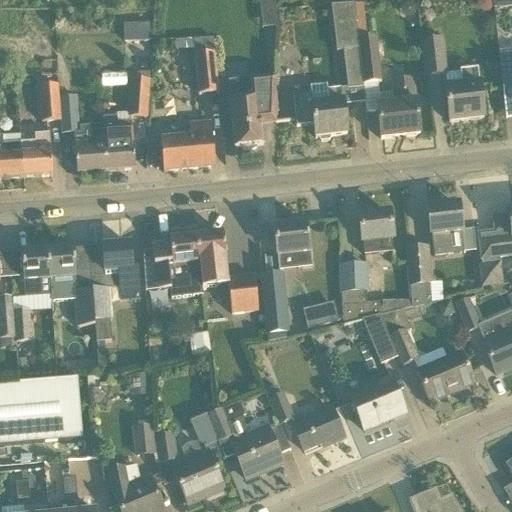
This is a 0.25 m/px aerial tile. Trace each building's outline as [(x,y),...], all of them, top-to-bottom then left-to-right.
[(354,5),(331,7),(337,52),(343,51),(347,90),(363,89),(362,86),(355,23),(356,23),(354,5)] [(362,86),(378,84),(373,42),(367,43),(361,5),(354,5),(356,23),(355,23),(362,86)] [(149,25),(123,25),(123,44),(150,43),(149,25)] [(213,39),(193,41),(195,56),(193,56),(197,97),(218,95),(213,39)] [(422,43),(426,77),(445,75),(441,41),(422,43)] [(511,51),(498,53),(500,71),(502,91),(511,89),(511,51)] [(483,120),(477,70),(459,72),(460,88),(445,90),(449,123),(483,120)] [(131,119),(145,120),(148,82),(148,73),(134,73),(134,81),(131,81),(129,114),(129,118),(131,119)] [(276,77),(228,83),(232,128),(234,148),(239,148),(242,152),(255,151),(257,146),(263,146),(261,125),(275,124),(276,124),(276,104),(276,77)] [(393,106),(376,108),(380,140),(419,136),(417,116),(413,79),(391,81),(393,106)] [(315,139),(318,139),(321,142),(328,142),(329,141),(331,137),(346,135),(343,104),(342,104),(340,91),(327,92),(326,85),(310,87),(311,95),(292,97),(294,107),(296,127),(313,125),(315,139)] [(58,86),(38,87),(41,124),(60,122),(59,99),(58,86)] [(73,134),(77,134),(77,128),(75,98),(59,99),(60,122),(61,135),(73,134)] [(105,173),(134,171),(131,129),(131,119),(129,118),(129,114),(116,115),(116,118),(102,119),(103,139),(105,173)] [(214,169),(213,149),(210,123),(189,126),(190,138),(160,141),(163,174),(214,169)] [(103,139),(89,140),(88,127),(77,128),(77,134),(73,134),(76,175),(105,173),(103,139)] [(23,179),(52,177),(49,135),(34,136),(35,143),(20,145),(21,156),(23,179)] [(0,180),(23,179),(21,156),(20,145),(19,136),(0,137),(0,180)] [(460,231),(460,227),(458,207),(428,210),(431,234),(433,256),(461,253),(459,231),(460,231)] [(494,233),(477,235),(477,241),(480,261),(499,258),(511,256),(511,212),(508,213),(508,217),(493,219),(494,233)] [(392,239),(391,235),(389,215),(359,218),(363,256),(392,252),(390,240),(392,239)] [(305,225),(273,228),(275,248),(277,257),(296,255),(297,269),(302,268),(310,267),(308,254),(309,254),(308,244),(305,225)] [(196,237),(202,288),(227,285),(224,260),(225,260),(222,234),(196,237)] [(202,296),(202,288),(196,237),(169,240),(170,247),(152,249),(157,291),(170,289),(171,300),(202,296)] [(131,269),(129,246),(116,247),(114,244),(106,244),(104,248),(102,248),(103,267),(104,271),(90,272),(90,278),(92,278),(94,322),(96,343),(111,342),(110,322),(113,322),(110,290),(119,289),(130,288),(132,302),(138,301),(137,288),(136,269),(131,269)] [(425,249),(406,251),(411,310),(430,305),(428,285),(425,249)] [(93,322),(94,322),(92,278),(90,278),(75,279),(73,250),(46,252),(50,297),(69,296),(70,301),(75,301),(77,327),(93,326),(93,322)] [(46,252),(21,253),(23,281),(24,299),(50,297),(46,252)] [(482,266),(479,266),(482,289),(503,287),(500,264),(499,264),(482,266)] [(342,327),(361,322),(379,318),(378,305),(366,305),(366,291),(365,266),(340,267),(341,292),(342,327)] [(279,275),(260,277),(266,335),(285,334),(279,275)] [(232,316),(258,314),(254,278),(229,280),(232,316)] [(0,339),(13,338),(10,299),(0,299),(0,339)] [(455,306),(466,333),(478,328),(466,301),(455,306)] [(306,310),(311,328),(341,321),(336,302),(306,310)] [(402,312),(380,318),(397,358),(398,357),(402,366),(416,360),(405,334),(410,332),(402,312)] [(31,343),(29,313),(13,314),(15,344),(31,343)] [(484,342),(482,342),(495,372),(496,371),(511,364),(511,313),(498,319),(495,327),(498,336),(484,342)] [(379,366),(397,358),(380,318),(379,318),(361,322),(379,366)] [(473,386),(460,354),(416,372),(429,404),(473,386)] [(27,359),(16,360),(18,382),(29,381),(27,359)] [(0,446),(81,440),(76,380),(0,387),(0,446)] [(363,392),(349,398),(351,403),(355,414),(363,432),(390,421),(404,415),(402,410),(394,392),(390,381),(363,392)] [(269,401),(278,425),(291,420),(281,396),(269,401)] [(239,404),(206,417),(216,443),(220,451),(224,462),(235,457),(245,480),(265,472),(266,473),(282,466),(267,429),(246,438),(242,418),(245,417),(239,404)] [(343,440),(335,422),(330,410),(292,426),(303,453),(328,442),(330,446),(343,440)] [(206,417),(190,423),(198,443),(203,445),(206,454),(208,454),(209,456),(220,451),(216,443),(206,417)] [(133,429),(136,456),(152,454),(149,427),(133,429)] [(173,461),(171,436),(156,438),(158,463),(155,464),(163,486),(176,480),(186,504),(206,496),(207,498),(224,491),(209,456),(208,454),(206,454),(201,457),(197,445),(190,444),(184,447),(180,452),(184,461),(173,466),(173,461)] [(87,459),(87,460),(85,460),(87,484),(103,483),(101,458),(87,459)] [(122,469),(108,472),(111,493),(119,511),(162,511),(157,498),(149,479),(140,482),(136,467),(123,471),(122,469)] [(68,478),(62,479),(63,491),(75,490),(74,478),(68,478)] [(27,482),(14,483),(14,484),(15,496),(28,495),(27,482)] [(75,490),(63,491),(64,501),(64,503),(70,502),(76,502),(75,490)] [(409,502),(412,511),(460,511),(451,497),(441,501),(436,490),(409,502)] [(28,495),(15,496),(16,508),(16,509),(23,508),(29,507),(28,495)] [(64,501),(46,502),(47,511),(71,511),(70,502),(64,503),(64,501)]
